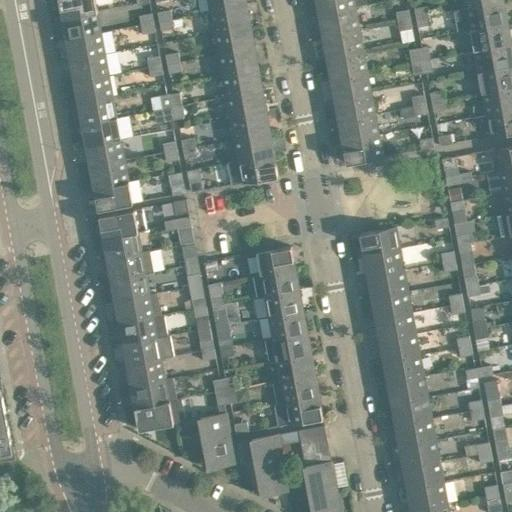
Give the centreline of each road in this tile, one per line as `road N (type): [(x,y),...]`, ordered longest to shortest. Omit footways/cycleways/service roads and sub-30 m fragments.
road 1 (residential): [(377,511),(287,0)]
road 2 (tertiary): [(95,463),(53,220)]
road 3 (tertiary): [(16,227),(59,465)]
road 4 (tertiary): [(53,220),(14,0)]
road 5 (residential): [(209,511),(131,471),(95,463)]
